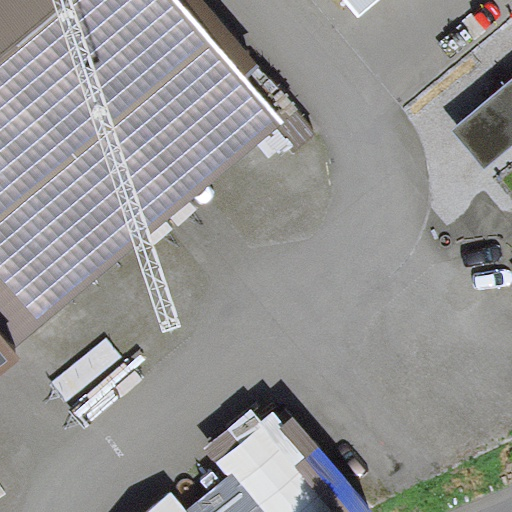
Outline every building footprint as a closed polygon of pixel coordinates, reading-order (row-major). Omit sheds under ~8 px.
[(0,0),(0,332),(8,342),(277,117),(178,0),(0,0)] [(343,0),(356,15),(374,0),(343,0)] [(511,71),(449,124),(488,172),(511,152),(511,71)] [(0,359),(13,348),(8,342),(0,332),(0,359)] [(280,511),(270,492),(229,511),(200,511),(185,481),(121,511),(280,511)]
